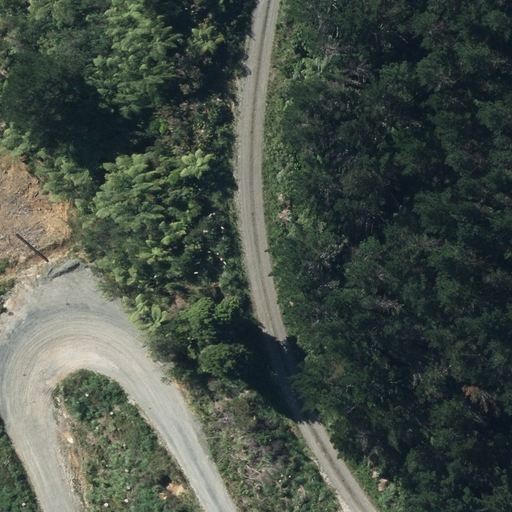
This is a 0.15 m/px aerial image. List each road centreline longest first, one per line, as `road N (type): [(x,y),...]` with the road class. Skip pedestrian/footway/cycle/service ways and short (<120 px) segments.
road 1 (track): [(278,0),(270,48),(273,221),(290,305),(367,511)]
road 2 (track): [(205,511),(151,382),(70,330),(17,365),(58,511)]
